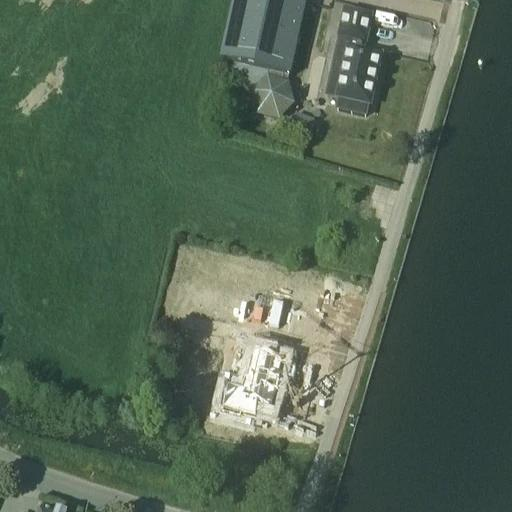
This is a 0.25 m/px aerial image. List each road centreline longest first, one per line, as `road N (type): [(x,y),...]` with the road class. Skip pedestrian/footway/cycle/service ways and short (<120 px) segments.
road 1 (unclassified): [(301,511),(433,111),(453,21)]
road 2 (secondary): [(0,465),(131,511)]
